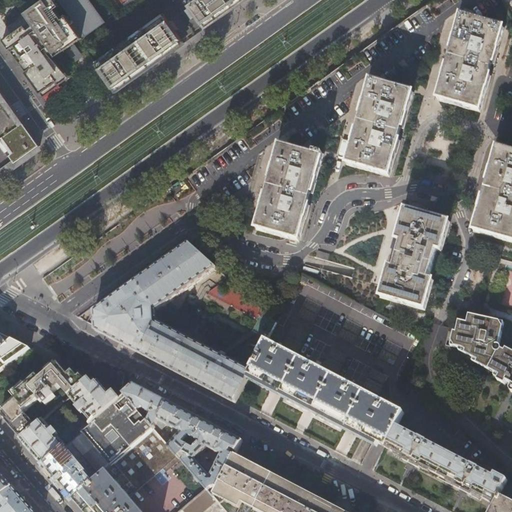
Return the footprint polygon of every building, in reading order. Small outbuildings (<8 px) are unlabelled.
[(42,97),(70,78),(48,52),(52,50),(56,56),(102,23),(85,0),(43,0),(25,13),(34,25),(28,29),(24,26),(2,41),(42,97)] [(244,0),(186,0),(185,1),(190,8),(197,17),(205,28),(222,16),(244,0)] [(197,17),(190,8),(187,10),(194,19),(197,17)] [(165,15),(96,64),(115,92),(137,75),(171,52),(185,43),(177,32),(170,22),(165,15)] [(495,66),(498,67),(508,30),(463,18),(440,102),(485,115),(496,77),(492,77),(495,66)] [(173,20),(170,22),(177,32),(180,29),(173,20)] [(401,131),(405,132),(415,96),(369,83),(345,167),(391,179),(402,142),(398,141),(401,131)] [(0,174),(16,163),(40,146),(0,89),(0,174)] [(301,243),(311,207),(309,206),(312,197),(314,198),(325,160),(321,159),(322,156),(312,154),(311,156),(280,147),(256,230),(301,243)] [(511,151),(499,148),(475,233),(511,243),(511,151)] [(450,223),(405,211),(397,242),(401,243),(394,269),(389,268),(381,299),(425,311),(434,280),(429,279),(436,253),(441,254),(450,223)] [(249,377),(252,372),(159,324),(158,312),(218,269),(190,245),(95,313),(96,331),(118,343),(165,367),(210,391),(235,404),(237,400),(249,377)] [(277,323),(229,279),(212,290),(209,295),(258,320),(253,330),(270,338),(276,325),(277,323)] [(278,326),(276,325),(270,338),(269,339),(304,357),(302,361),(267,343),(252,372),(249,377),(279,391),(283,394),(282,397),(310,411),(345,430),(347,427),(354,431),(387,449),(397,428),(404,415),(347,385),(349,381),(379,397),(380,395),(391,401),(387,376),(398,383),(398,388),(405,375),(424,338),(311,279),(308,284),(302,281),(278,326)] [(454,332),(452,346),(456,347),(463,348),(467,350),(465,353),(475,358),(478,360),(477,363),(481,365),(489,369),(497,353),(498,352),(499,352),(500,352),(501,351),(502,350),(502,349),(502,348),(502,347),(501,347),(499,345),(499,344),(504,323),(469,315),(468,323),(460,321),(459,323),(457,332),(454,332)] [(0,370),(30,349),(0,333),(0,370)] [(497,353),(489,369),(500,375),(498,380),(501,381),(505,384),(507,381),(511,383),(511,384),(511,386),(511,387),(511,389),(511,390),(511,391),(511,352),(506,349),(505,352),(502,350),(501,351),(500,352),(499,352),(498,352),(497,353)] [(0,415),(21,440),(37,426),(24,412),(40,399),(46,406),(56,397),(53,394),(61,387),(70,397),(87,382),(81,376),(78,378),(74,372),(69,376),(64,370),(59,364),(40,380),(37,376),(15,395),(19,399),(0,415)] [(462,428),(409,378),(399,388),(412,400),(441,428),(443,427),(448,432),(449,431),(454,437),(462,428)] [(89,380),(87,382),(70,397),(80,409),(78,410),(81,413),(82,412),(92,422),(89,424),(91,426),(121,400),(120,400),(115,393),(110,398),(102,389),(97,384),(95,386),(90,380),(89,380)] [(124,395),(125,396),(142,416),(147,411),(153,415),(148,423),(154,430),(168,402),(134,385),(124,395)] [(124,397),(121,400),(91,426),(67,447),(44,466),(73,500),(154,430),(148,423),(142,416),(125,396),(124,397)] [(184,463),(206,489),(208,492),(212,489),(219,486),(235,455),(242,441),(168,402),(154,430),(159,436),(167,425),(182,433),(170,448),(177,457),(180,460),(180,459),(184,454),(187,456),(184,463)] [(44,420),(37,426),(21,440),(44,466),(67,447),(56,434),(58,433),(55,430),(54,431),(44,420)] [(420,440),(397,428),(387,449),(405,458),(404,461),(421,470),(422,467),(457,485),(456,488),(472,497),(474,494),(495,505),(497,502),(500,503),(502,499),(500,497),(508,481),(496,475),(494,478),(479,471),(480,470),(472,466),(472,467),(428,444),(428,443),(421,440),(420,440)] [(170,448),(159,436),(154,430),(73,500),(83,511),(142,511),(129,497),(177,457),(170,448)] [(225,511),(344,511),(325,502),(310,494),(242,459),(235,455),(219,486),(213,497),(216,501),(225,511)] [(0,497),(13,488),(0,472),(0,497)] [(34,511),(22,498),(13,488),(0,497),(0,511),(34,511)] [(213,497),(208,492),(206,489),(183,509),(185,511),(203,511),(216,501),(213,497)] [(511,511),(511,503),(503,498),(502,499),(500,503),(497,502),(495,505),(491,511),(511,511)]
